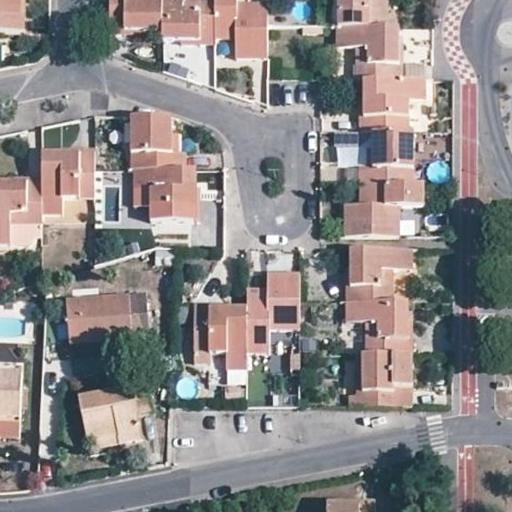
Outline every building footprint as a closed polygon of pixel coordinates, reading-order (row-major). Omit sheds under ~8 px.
[(21,0),(0,0),(0,18),(22,19),(21,0)] [(162,0),(140,0),(141,1),(109,1),(108,30),(144,31),(162,32),(162,0)] [(182,0),(162,0),(162,32),(162,42),(180,42),(215,43),(215,11),(183,11),(182,0)] [(215,11),(215,0),(182,0),(183,11),(215,11)] [(215,0),(215,11),(215,43),(215,47),(235,48),(235,62),(268,62),(268,28),(268,5),(236,5),(235,0),(215,0)] [(336,0),(336,28),(387,29),(387,0),(336,0)] [(398,29),(387,29),(336,28),(336,49),(355,50),(367,50),(366,80),(398,80),(398,46),(398,29)] [(367,50),(355,50),(355,80),(364,80),(366,80),(367,50)] [(427,81),(403,81),(398,80),(366,80),(364,80),(364,100),(364,134),(371,134),(408,134),(409,101),(427,101),(427,81)] [(173,118),(131,117),(130,171),(133,171),(187,171),(187,155),(178,155),(172,154),(172,135),(173,118)] [(414,134),(408,134),(371,134),(371,150),(371,169),(365,169),(358,169),(358,186),(414,186),(414,134)] [(95,171),(95,150),(80,150),(81,155),(60,154),(42,154),(42,179),(42,215),(62,216),(62,199),(95,200),(95,171)] [(196,171),(187,171),(133,171),(134,190),(150,191),(150,223),(201,224),(201,208),(196,208),(197,190),(196,171)] [(42,215),(42,179),(29,178),(29,183),(7,183),(0,182),(0,247),(9,247),(10,227),(10,214),(42,215)] [(423,208),(423,186),(414,186),(358,186),(357,208),(343,208),(343,239),(400,239),(400,208),(423,208)] [(10,214),(10,227),(42,228),(42,215),(10,214)] [(413,251),(350,251),(350,268),(350,302),(380,302),(380,272),(393,272),(413,272),(413,251)] [(380,302),(393,303),(393,272),(380,272),(380,302)] [(300,302),(301,276),(268,276),(267,290),(247,289),(247,309),(247,355),(269,355),(269,331),(300,331),(300,302)] [(148,294),(66,302),(69,346),(153,339),(148,294)] [(409,303),(393,303),(380,302),(350,302),(345,302),(344,323),(364,325),(377,325),(377,355),(407,355),(408,320),(409,303)] [(247,309),(228,310),(209,311),(210,304),(194,304),(193,366),(211,367),(210,355),(226,356),(227,372),(247,372),(247,355),(247,309)] [(377,325),(364,325),(363,355),(377,355),(377,325)] [(362,407),(363,355),(355,355),(354,407),(362,407)] [(412,389),(413,355),(407,355),(377,355),(363,355),(362,407),(392,407),(393,389),(400,389),(412,389)] [(0,373),(0,438),(18,439),(22,374),(0,373)] [(147,385),(132,389),(80,399),(90,453),(141,441),(137,417),(152,414),(147,385)] [(352,419),(333,422),(334,431),(356,427),(352,419)] [(359,506),(347,506),(327,505),(327,511),(376,511),(377,502),(359,501),(359,506)]
